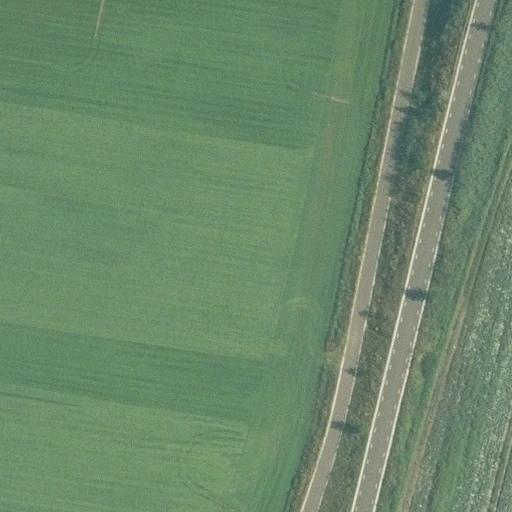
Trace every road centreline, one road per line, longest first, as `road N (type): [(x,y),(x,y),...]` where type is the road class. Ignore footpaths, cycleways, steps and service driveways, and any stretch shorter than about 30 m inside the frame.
road 1 (unclassified): [(362,511),(487,0)]
road 2 (unclassified): [(307,511),(334,438),(421,0)]
